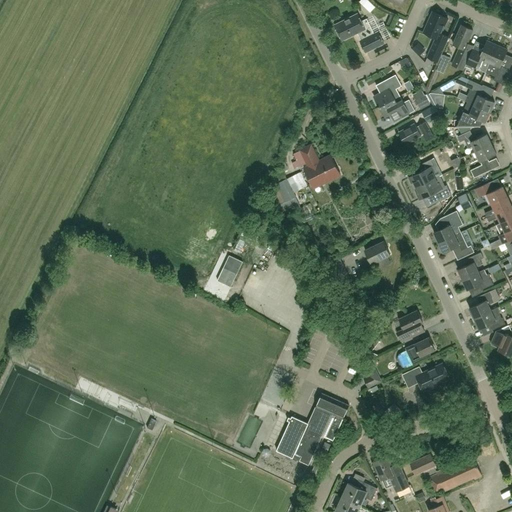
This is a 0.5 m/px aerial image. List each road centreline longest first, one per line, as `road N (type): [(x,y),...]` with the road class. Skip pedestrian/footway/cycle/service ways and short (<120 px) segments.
road 1 (tertiary): [(490,398),(340,80)]
road 2 (unclassified): [(313,511),(347,452),(490,398)]
road 3 (unclassified): [(421,0),(397,52),(340,80)]
